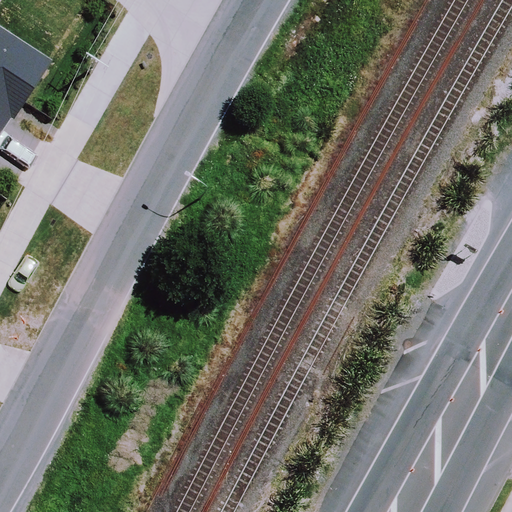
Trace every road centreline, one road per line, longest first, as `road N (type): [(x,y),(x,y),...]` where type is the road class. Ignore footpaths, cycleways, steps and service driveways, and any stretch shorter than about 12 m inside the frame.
road 1 (residential): [(0,479),(233,40)]
road 2 (secondary): [(404,511),(511,315)]
